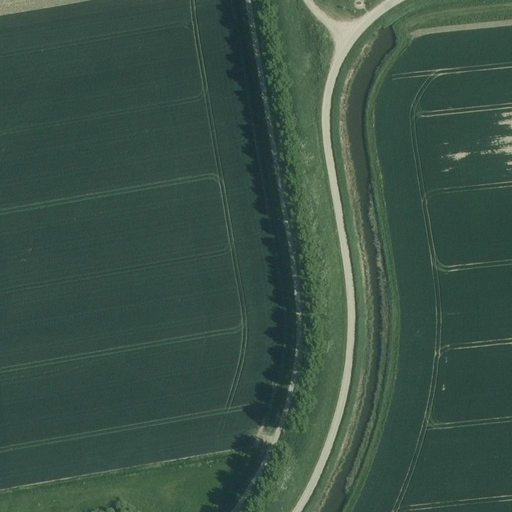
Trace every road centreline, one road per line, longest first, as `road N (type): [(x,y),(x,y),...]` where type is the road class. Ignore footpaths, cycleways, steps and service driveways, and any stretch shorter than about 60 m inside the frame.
road 1 (unclassified): [(300,511),(341,429),(353,369),(350,280),(326,109),(349,38),(400,0)]
road 2 (unclassified): [(240,511),(280,439),(302,362),(302,262),(250,0)]
